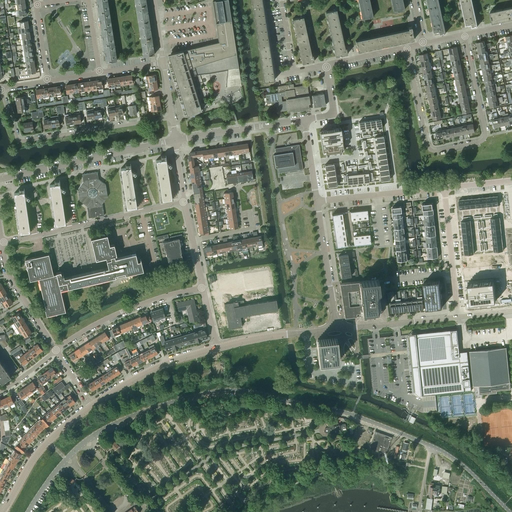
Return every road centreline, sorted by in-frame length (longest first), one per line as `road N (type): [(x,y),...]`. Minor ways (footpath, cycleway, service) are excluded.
road 1 (residential): [(86,440),(177,399),(240,390),(351,414),(430,445)]
road 2 (residential): [(463,34),(482,140),(433,149),(407,48)]
road 3 (residential): [(1,88),(21,140),(171,116)]
road 4 (residential): [(3,241),(182,201)]
road 5 (residential): [(0,179),(175,141)]
road 6 (residential): [(55,350),(99,321),(203,287)]
road 7 (residential): [(0,511),(48,440),(90,405)]
road 8 (residential): [(90,405),(147,370),(216,347)]
road 9 (residential): [(175,141),(303,119)]
road 10 (residential): [(457,316),(444,188)]
road 11 (residential): [(317,201),(444,188)]
road 12 (residential): [(334,324),(317,201)]
road 13 (residential): [(334,324),(457,316)]
road 14 (residential): [(55,350),(8,275),(3,241)]
road 15 (residential): [(216,347),(334,324)]
